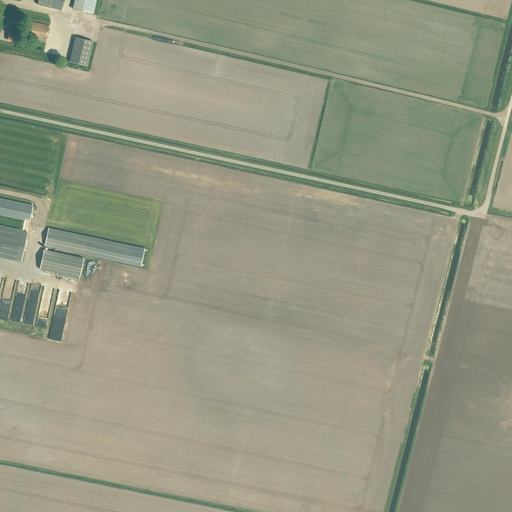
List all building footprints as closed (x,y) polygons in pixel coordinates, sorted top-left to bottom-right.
[(64,0),(38,0),(37,5),(62,11),(64,0)] [(74,0),(73,9),(93,13),(96,0),(74,0)] [(37,39),(46,41),(49,25),(29,21),(27,29),(38,31),(37,39)] [(9,31),(7,39),(11,40),(10,42),(18,44),(21,33),(12,30),(12,32),(9,31)] [(75,37),(69,62),(87,66),(93,41),(75,37)] [(54,201),(49,225),(88,233),(97,194),(30,179),(27,195),(54,201)] [(0,214),(29,221),(33,206),(0,198),(0,214)] [(27,232),(0,226),(0,256),(21,261),(27,232)] [(145,249),(48,229),(45,245),(142,265),(145,249)] [(83,258),(44,250),(40,269),(79,278),(83,258)] [(62,341),(72,288),(65,286),(64,290),(59,289),(50,339),(62,341)] [(5,315),(9,316),(13,290),(4,289),(0,311),(0,315),(5,317),(5,315)]
